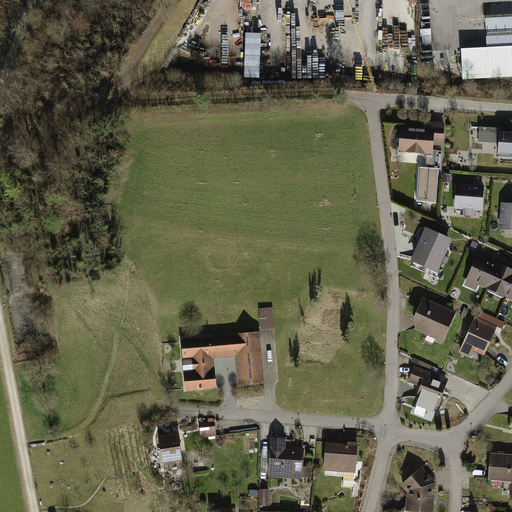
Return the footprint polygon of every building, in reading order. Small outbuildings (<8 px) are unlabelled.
[(511,17),(485,19),(487,48),(511,46),(511,17)] [(247,36),(246,79),(258,79),(260,36),(247,36)] [(511,49),(465,52),(467,78),(511,75),(511,49)] [(419,130),(402,129),(400,150),(428,152),(432,152),(432,151),(433,143),(442,144),(444,124),(426,123),(425,130),(419,130)] [(511,151),(511,133),(501,132),(501,129),(480,127),(479,138),(500,140),(499,151),(511,151)] [(428,152),(427,168),(439,169),(441,169),(442,151),(436,150),(436,151),(432,151),(432,152),(428,152)] [(427,168),(420,167),(417,201),(437,203),(439,169),(427,168)] [(484,187),(457,186),(456,207),(482,209),(484,187)] [(511,204),(504,204),(502,229),(511,229),(511,204)] [(416,258),(437,268),(449,242),(427,232),(416,258)] [(479,243),(473,241),(470,248),(476,251),(479,243)] [(488,287),(498,265),(491,262),(491,261),(488,260),(486,261),(478,257),(469,278),(488,287)] [(488,287),(507,295),(511,283),(511,271),(498,265),(488,287)] [(424,300),(417,315),(418,328),(428,333),(427,335),(442,342),(455,313),(424,300)] [(259,310),(261,332),(274,331),(272,308),(259,310)] [(482,318),(502,328),(505,322),(484,313),(482,318)] [(476,319),(464,344),(484,353),(493,332),(488,330),(490,326),(476,319)] [(186,374),(187,389),(216,387),(214,372),(213,372),(210,372),(210,368),(211,367),(210,359),(209,358),(208,355),(240,352),(243,384),(260,383),(256,333),(239,334),(239,337),(183,342),(184,357),(185,357),(186,360),(183,360),(184,371),(187,371),(187,374),(186,374)] [(210,372),(213,372),(211,357),(238,355),(240,384),(243,384),(240,352),(208,355),(209,358),(210,359),(211,367),(210,368),(210,372)] [(422,386),(418,397),(438,404),(446,385),(438,382),(440,377),(415,368),(412,375),(418,377),(416,383),(415,384),(422,386)] [(215,423),(200,425),(201,437),(217,435),(215,423)] [(178,434),(159,437),(163,462),(164,462),(165,469),(173,468),(173,469),(178,469),(177,467),(183,466),(178,434)] [(285,439),(272,438),(269,474),(301,477),(303,452),(284,450),(285,439)] [(327,444),(325,469),(345,470),(344,485),(354,486),(357,446),(327,444)] [(511,455),(491,454),(489,479),(511,481),(511,455)] [(313,480),(312,469),(304,469),(305,481),(313,480)] [(409,491),(408,510),(432,511),(434,483),(421,469),(403,484),(409,491)]
